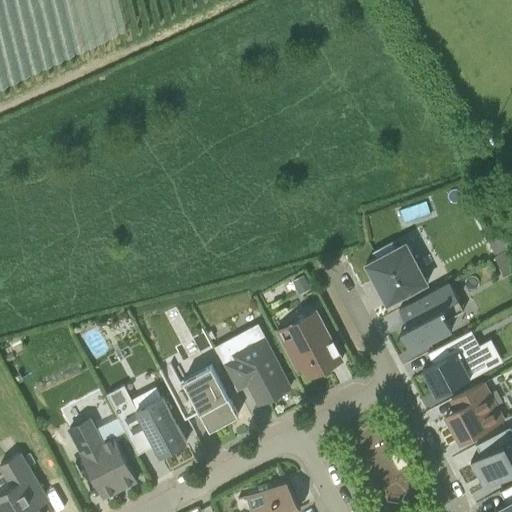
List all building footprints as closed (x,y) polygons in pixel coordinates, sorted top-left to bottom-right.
[(478,221),(493,252),(506,246),(491,214),(478,221)] [(377,256),(366,262),(387,303),(428,281),(406,241),(395,247),(392,242),(374,251),(377,256)] [(495,257),(504,273),(511,269),(511,255),(509,250),(495,257)] [(310,287),(304,275),(293,280),(299,292),(310,287)] [(445,305),(460,298),(451,281),(400,308),(409,324),(401,328),(412,349),(453,328),(444,310),(447,308),(445,305)] [(316,308),(277,329),(297,368),(303,365),(308,376),(322,369),(320,365),(327,361),(329,365),(342,358),(316,308)] [(116,324),(123,336),(140,326),(133,314),(116,324)] [(470,376),(466,367),(486,357),(472,328),(427,352),(433,363),(422,368),(436,394),(470,376)] [(291,386),(265,336),(245,347),(238,334),(215,347),(237,388),(248,383),(250,387),(251,387),(252,383),(258,384),(257,389),(263,400),(291,386)] [(238,414),(212,364),(180,380),(171,362),(160,368),(196,436),(197,435),(187,416),(200,409),(210,428),(238,414)] [(483,381),(451,398),(457,408),(452,411),(446,414),(460,440),(503,418),(497,406),(483,381)] [(152,439),(160,454),(187,441),(163,395),(137,408),(124,384),(107,393),(129,436),(130,435),(128,432),(139,426),(147,442),(152,439)] [(103,441),(90,417),(70,427),(83,452),(82,452),(104,495),(136,478),(114,436),(103,441)] [(511,426),(511,425),(476,444),(481,454),(471,460),(485,486),(511,471),(511,426)] [(374,488),(404,500),(416,470),(393,461),(398,448),(373,438),(361,468),(378,475),(374,488)] [(41,511),(33,498),(44,491),(21,451),(1,463),(13,483),(0,491),(0,502),(1,504),(0,504),(0,511),(41,511)] [(291,511),(296,510),(301,507),(296,497),(287,480),(246,493),(252,511),(291,511)] [(511,511),(511,483),(500,489),(506,501),(496,507),(498,511),(511,511)]
